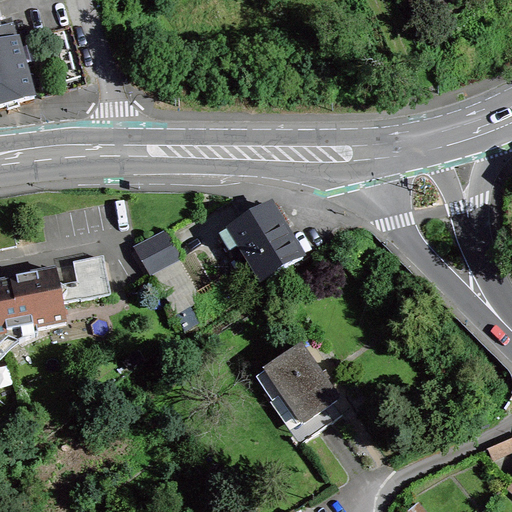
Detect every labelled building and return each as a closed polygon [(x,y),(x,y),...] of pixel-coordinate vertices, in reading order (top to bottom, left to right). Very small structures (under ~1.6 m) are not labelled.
[(0,110),(34,101),(12,22),(0,25),(0,110)] [(472,44),(451,50),(456,80),(475,77),(480,57),(472,44)] [(240,247),(262,283),(303,259),(292,242),(284,228),(287,227),(276,208),(273,210),(272,208),(222,238),(231,253),(240,247)] [(0,222),(0,233),(3,250),(17,247),(12,220),(0,222)] [(179,260),(165,234),(136,250),(151,276),(179,260)] [(0,347),(5,343),(15,336),(20,344),(26,340),(32,338),(39,335),(37,331),(52,328),(51,319),(65,316),(63,304),(82,300),(82,301),(111,296),(104,259),(75,265),(80,289),(60,292),(56,271),(11,280),(12,286),(0,288),(0,347)] [(338,401),(302,349),(258,380),(273,402),(283,394),(304,424),(325,410),(338,401)] [(283,394),(273,402),(271,403),(301,445),(333,423),(325,410),(304,424),(283,394)] [(511,450),(511,439),(493,447),(498,457),(511,450)]
